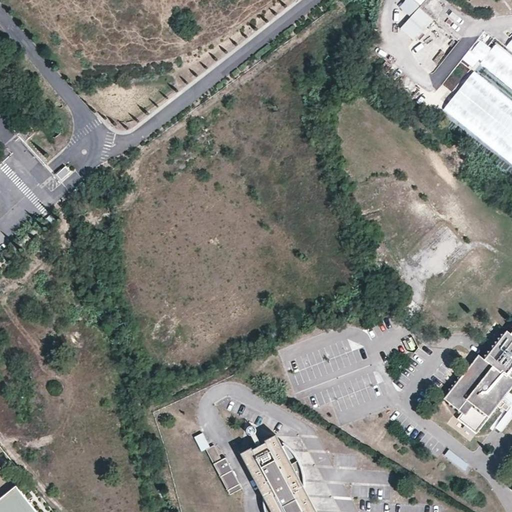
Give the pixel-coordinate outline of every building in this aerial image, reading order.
[(420,5),(414,0),(403,0),(398,6),(409,17),(419,6),(420,5)] [(432,19),(419,6),(409,17),(399,28),(413,41),(432,20),(432,19)] [(491,49),(479,40),(469,52),(480,61),(491,49)] [(61,180),(70,172),(65,166),(56,175),(61,180)] [(511,332),(511,334),(495,353),(504,361),(497,370),(484,360),(479,356),(444,399),(462,413),(457,419),(476,434),(491,415),(498,407),(500,408),(504,403),(500,400),(511,383),(511,332)] [(194,436),(200,451),(209,447),(202,432),(194,436)] [(281,446),(275,435),(259,444),(256,446),(240,455),(246,466),(248,464),(266,498),(264,500),(264,503),(265,506),(265,511),(312,511),(310,509),(307,506),(305,503),(304,501),(302,498),(301,496),(300,493),(299,489),(304,487),(304,484),(304,483),(303,481),(303,480),(303,478),(302,476),(302,473),(301,472),(301,470),(300,466),(299,464),(298,462),(295,457),(294,454),(292,453),(290,451),(289,449),(287,448),(286,446),(283,445),(281,446)] [(241,488),(225,458),(221,460),(213,446),(205,450),(212,465),(229,495),(241,488)] [(37,511),(18,486),(0,500),(0,511),(37,511)]
